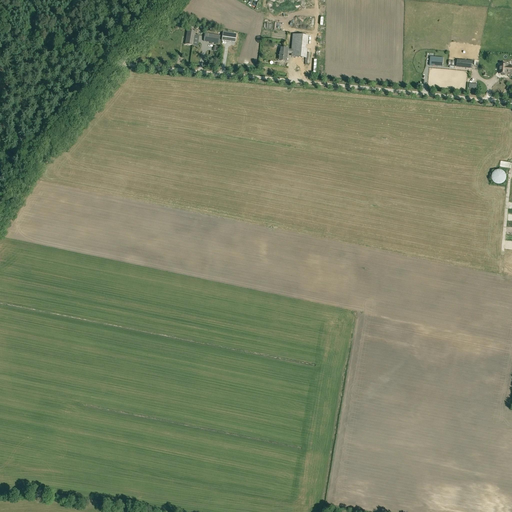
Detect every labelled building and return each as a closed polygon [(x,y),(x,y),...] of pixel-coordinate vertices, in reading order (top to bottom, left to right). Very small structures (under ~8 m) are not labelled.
[(193,45),(195,31),(188,30),(186,44),(193,45)] [(220,35),(205,33),(204,41),(219,44),(220,35)] [(308,36),(293,35),(292,50),(292,54),(291,57),(306,58),(307,58),(307,53),(307,50),(306,49),(307,45),(308,45),(308,36)] [(288,54),(292,54),(292,50),(288,50),(288,49),(281,48),(280,60),(287,61),(288,54)] [(429,66),(442,67),(443,58),(430,57),(429,66)] [(473,61),(457,60),(456,67),(472,69),(473,61)] [(500,64),(499,65),(499,67),(499,68),(499,74),(502,74),(502,75),(503,76),(504,76),(505,75),(505,74),(507,75),(507,73),(511,73),(511,66),(507,66),(508,64),(500,64)] [(494,172),(492,174),(492,175),(491,177),(492,179),(492,180),(493,182),(495,183),(497,184),(498,185),(500,185),(502,184),(504,183),(505,181),(506,180),(506,178),(506,176),(505,174),(505,173),(504,171),(502,171),(501,170),(499,170),(497,170),(496,171),(494,172)]
